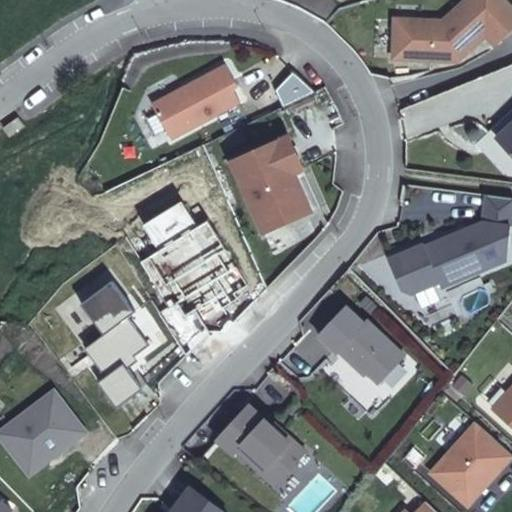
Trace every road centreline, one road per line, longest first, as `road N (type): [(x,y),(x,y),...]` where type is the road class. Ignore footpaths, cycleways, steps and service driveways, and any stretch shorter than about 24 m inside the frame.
road 1 (residential): [(120,511),(166,434),(361,216),(372,174),(370,127),(354,83),(322,38),(285,15),(198,1),(157,9)]
road 2 (residential): [(0,97),(67,48),(157,9)]
